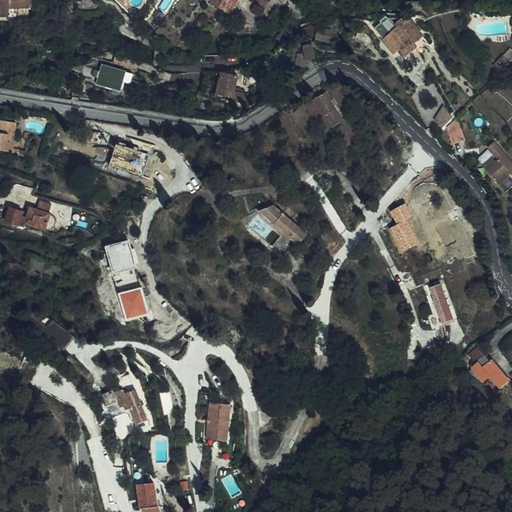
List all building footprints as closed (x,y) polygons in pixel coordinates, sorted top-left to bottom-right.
[(28,0),(0,0),(0,18),(30,17),(28,0)] [(207,0),(223,10),(228,0),(231,0),(233,1),(233,0),(207,0)] [(233,1),(231,0),(228,0),(223,10),(229,13),(236,2),(233,1)] [(412,44),(422,36),(407,18),(403,22),(400,19),(398,20),(397,18),(386,18),(384,16),(378,21),(379,22),(372,28),(381,41),(392,54),(398,49),(404,56),(415,48),(412,44)] [(344,32),(342,24),(329,26),(331,34),(344,32)] [(331,42),(323,44),(326,58),(334,55),(331,42)] [(123,81),(132,81),(133,69),(100,65),(98,86),(123,89),(123,81)] [(235,89),(239,72),(223,70),(221,71),(217,93),(233,95),(232,98),(248,101),(250,92),(235,89)] [(343,122),(328,91),(322,94),(324,98),(308,105),(323,132),(343,122)] [(443,127),(455,116),(445,106),(434,117),(443,127)] [(0,150),(8,152),(10,134),(6,134),(7,123),(0,121),(0,150)] [(447,125),(453,143),(466,139),(460,121),(447,125)] [(10,134),(8,152),(13,152),(17,124),(7,123),(6,134),(10,134)] [(511,175),(511,160),(495,141),(488,146),(498,158),(495,161),(486,170),(499,186),(511,175)] [(486,170),(495,161),(490,155),(480,164),(486,170)] [(23,219),(20,218),(22,213),(10,210),(9,216),(7,223),(28,229),(30,225),(44,230),(46,230),(49,231),(52,230),(54,229),(55,227),(56,224),(56,222),(56,219),(55,217),(52,215),(55,207),(44,203),(40,211),(32,209),(31,212),(29,220),(23,219)] [(304,234),(272,206),(257,211),(296,244),(304,234)] [(27,210),(25,214),(22,213),(20,218),(23,219),(29,220),(31,212),(27,210)] [(0,226),(0,231),(11,235),(12,230),(0,226)] [(130,239),(108,245),(115,273),(138,267),(130,239)] [(44,255),(36,280),(52,285),(56,275),(70,280),(75,270),(44,255)] [(18,261),(12,278),(31,284),(32,279),(37,266),(18,261)] [(454,322),(441,284),(430,287),(442,326),(454,322)] [(492,362),(479,348),(471,355),(478,364),(481,362),(486,367),(492,362)] [(476,370),(468,375),(475,378),(481,381),(485,384),(492,379),(497,384),(501,382),(503,384),(507,380),(492,362),(486,367),(481,362),(478,364),(474,368),(476,370)] [(142,415),(132,386),(104,395),(110,412),(121,408),(124,417),(130,415),(132,419),(142,415)] [(225,439),(228,404),(208,402),(205,437),(225,439)] [(160,511),(159,503),(155,504),(151,482),(134,485),(139,511),(140,511),(145,511),(144,511),(160,511)]
